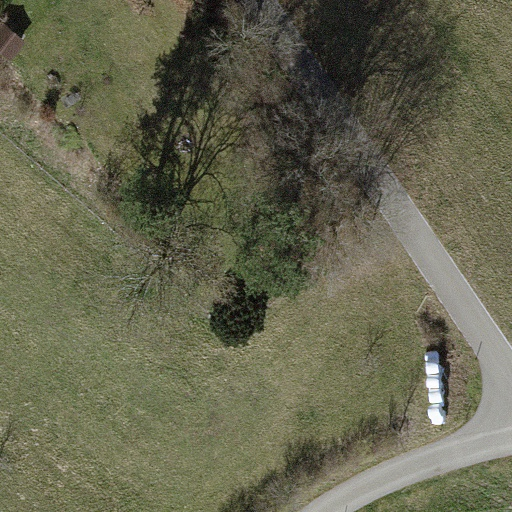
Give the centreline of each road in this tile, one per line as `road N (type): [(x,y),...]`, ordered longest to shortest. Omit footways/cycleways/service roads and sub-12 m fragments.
road 1 (residential): [(511,388),(500,354),(250,0)]
road 2 (residential): [(343,511),(385,478),(511,434)]
